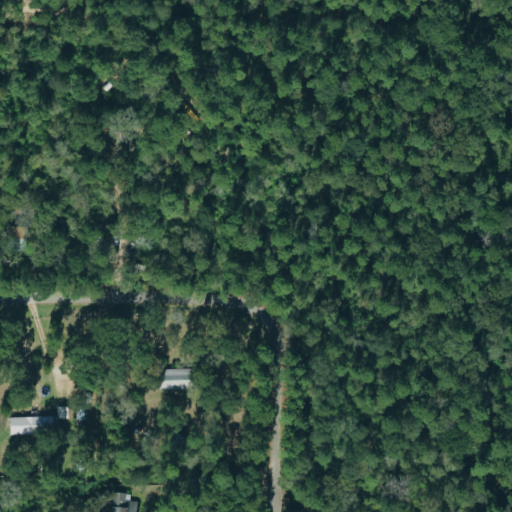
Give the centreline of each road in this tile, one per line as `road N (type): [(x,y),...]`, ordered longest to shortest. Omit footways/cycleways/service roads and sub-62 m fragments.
road 1 (residential): [(277,511),(271,303),(0,299)]
road 2 (residential): [(185,299),(190,76)]
